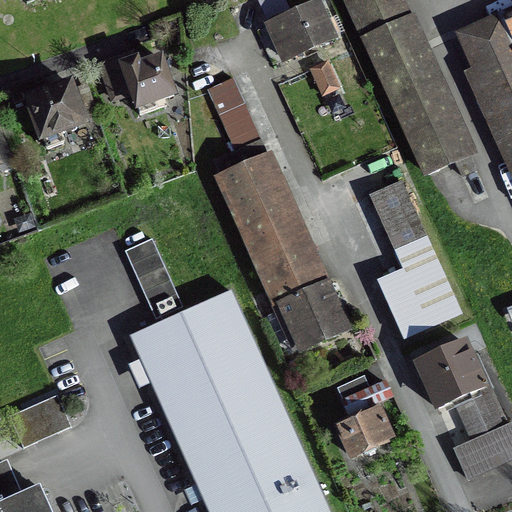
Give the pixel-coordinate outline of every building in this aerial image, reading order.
[(468,158),(395,0),(346,0),(426,177),(454,165),(460,178),(474,172),(468,158)] [(283,62),(330,40),(314,7),(268,28),(283,62)] [(511,159),(511,12),(479,27),(457,38),(511,159)] [(135,63),(134,63),(121,67),(119,62),(100,69),(109,95),(128,88),(136,110),(172,98),(159,61),(137,69),(135,63)] [(337,91),(325,65),(310,72),(321,98),(337,91)] [(219,179),(266,158),(231,81),(221,86),(218,79),(208,83),(211,90),(206,92),(235,156),(213,166),(219,179)] [(82,126),(68,86),(25,102),(39,141),(82,126)] [(280,306),(324,287),(266,158),(219,179),(217,180),(275,309),(280,306)] [(439,272),(400,184),(368,199),(407,286),(439,272)] [(181,310),(151,242),(123,254),(154,322),(181,310)] [(437,276),(396,295),(414,333),(437,322),(432,311),(449,303),(437,276)] [(300,351),(344,332),(324,287),(280,306),(300,351)] [(327,511),(230,294),(128,339),(205,511),(327,511)] [(511,431),(510,427),(501,431),(462,345),(416,366),(437,411),(454,404),(472,444),(452,452),(465,481),(511,459),(511,431)] [(390,398),(384,386),(369,392),(363,379),(335,391),(347,416),(390,398)] [(22,451),(70,430),(56,398),(8,419),(22,451)] [(387,437),(389,436),(377,411),(336,429),(350,459),(384,444),(382,438),(386,436),(387,437)] [(0,511),(47,511),(38,489),(0,506),(0,511)]
